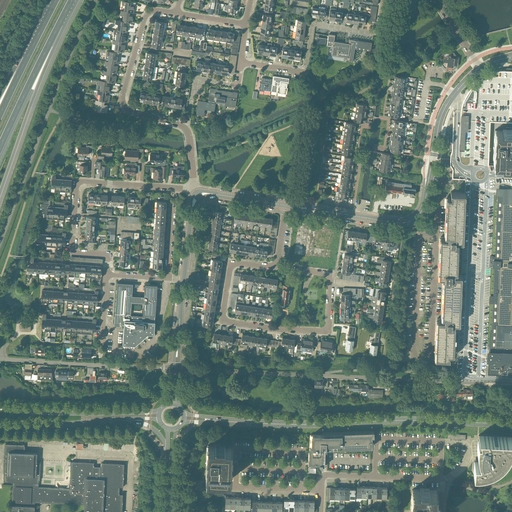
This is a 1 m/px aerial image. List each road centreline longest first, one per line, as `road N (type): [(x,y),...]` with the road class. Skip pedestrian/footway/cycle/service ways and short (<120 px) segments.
road 1 (residential): [(477,384),(177,368)]
road 2 (tertiary): [(218,420),(511,424)]
road 3 (residential): [(195,193),(187,131),(129,110),(122,100),(146,14),(175,13)]
road 4 (residential): [(107,274),(106,256),(71,249),(77,182),(195,193)]
road 5 (residential): [(327,332),(221,321),(230,263),(275,266)]
road 6 (residential): [(301,489),(235,487),(236,450),(303,452),(302,470)]
road 7 (trunk): [(0,194),(59,22)]
road 8 (residential): [(172,368),(1,359)]
road 9 (tertiary): [(159,412),(0,409)]
road 10 (trunk): [(0,148),(59,22)]
road 11 (residential): [(321,490),(321,475),(439,479)]
road 12 (tertiary): [(430,181),(442,113),(479,67)]
road 13 (tertiary): [(0,425),(127,419)]
road 14 (tertiary): [(404,223),(285,205)]
